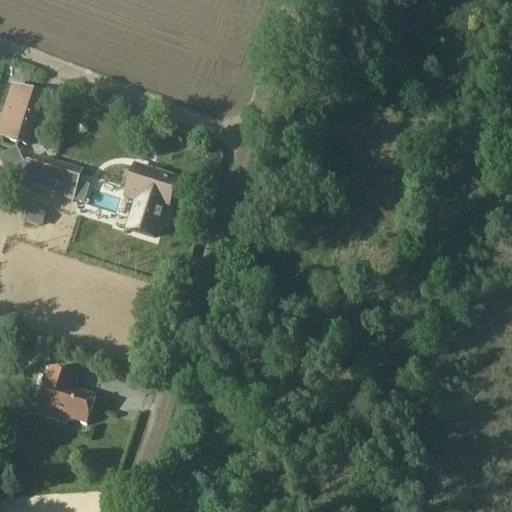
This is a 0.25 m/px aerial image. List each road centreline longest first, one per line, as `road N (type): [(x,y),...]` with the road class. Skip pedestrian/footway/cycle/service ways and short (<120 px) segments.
road 1 (track): [(132,511),(250,143)]
road 2 (track): [(0,43),(250,143)]
road 3 (track): [(250,143),(296,0)]
